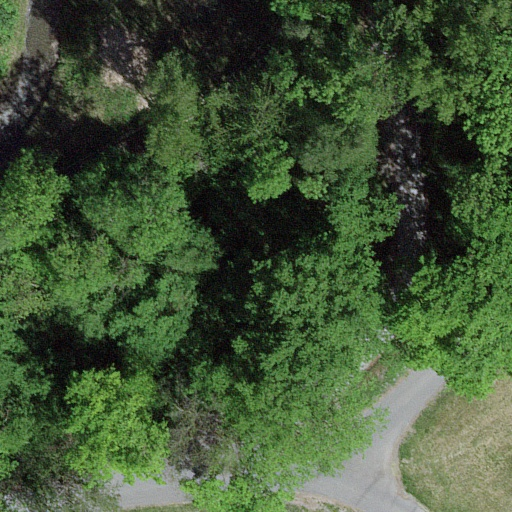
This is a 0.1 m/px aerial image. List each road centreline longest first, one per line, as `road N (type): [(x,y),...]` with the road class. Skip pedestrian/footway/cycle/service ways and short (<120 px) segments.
road 1 (track): [(170,478),(348,361),(407,247),(412,95),(402,0)]
road 2 (track): [(324,492),(170,478),(0,497)]
road 3 (track): [(511,292),(415,361),(324,492)]
